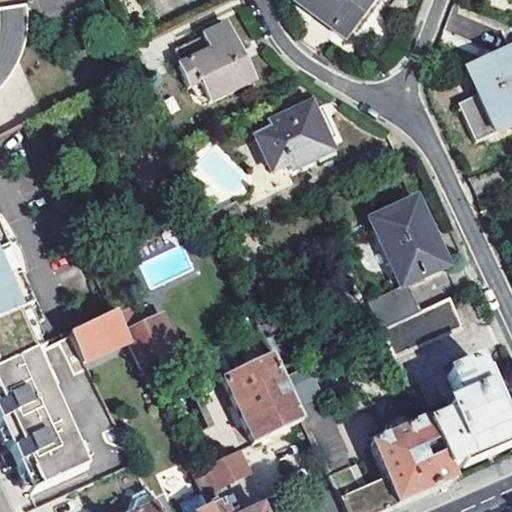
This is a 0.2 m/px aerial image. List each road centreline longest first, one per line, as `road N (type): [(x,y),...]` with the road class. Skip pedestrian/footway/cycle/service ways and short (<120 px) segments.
road 1 (residential): [(511,316),(401,92)]
road 2 (residential): [(261,0),(281,40),(304,62),(342,84),(386,95)]
